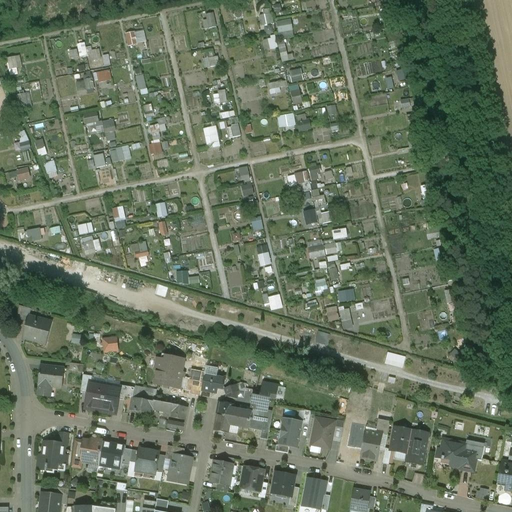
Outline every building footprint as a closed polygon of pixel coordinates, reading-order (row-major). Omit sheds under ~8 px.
[(264,10),(265,15),(260,16),(262,26),(275,24),(272,8),(264,10)] [(213,14),(206,15),(207,20),(209,29),(216,28),(213,14)] [(290,19),(277,22),(280,35),(293,33),(290,19)] [(267,34),(275,33),(273,25),(265,27),(267,34)] [(145,29),(126,34),(129,47),(148,43),(145,29)] [(295,60),(294,54),(288,54),(286,41),(280,42),(282,62),(295,60)] [(87,43),(79,44),(79,57),(88,57),(87,43)] [(88,50),(91,62),(102,59),(100,47),(88,50)] [(20,56),(7,59),(9,70),(22,68),(20,56)] [(204,59),(206,69),(221,66),(219,56),(204,59)] [(301,70),(289,72),(292,84),(304,81),(301,70)] [(97,83),(113,81),(111,71),(96,72),(97,83)] [(406,80),(405,71),(398,72),(399,81),(406,80)] [(146,75),(138,76),(140,95),(148,94),(146,75)] [(95,89),(93,79),(84,80),(86,91),(95,89)] [(279,82),(268,84),(271,96),(281,94),(279,82)] [(293,98),(302,95),(299,85),(290,87),(293,98)] [(215,95),(216,104),(228,102),(226,90),(219,91),(220,94),(215,95)] [(403,109),(412,107),(410,99),(401,100),(403,109)] [(337,105),(328,107),(329,116),(338,114),(337,105)] [(97,112),(83,115),(85,125),(99,122),(97,112)] [(297,117),(300,126),(310,123),(308,113),(297,117)] [(293,115),(278,118),(280,129),(295,126),(293,115)] [(114,120),(103,122),(105,134),(116,131),(114,120)] [(151,127),(155,143),(163,141),(158,125),(151,127)] [(240,125),(229,126),(231,138),(241,137),(240,125)] [(204,129),(208,145),(221,142),(217,126),(204,129)] [(40,157),(49,154),(44,139),(35,142),(40,157)] [(162,142),(149,145),(151,155),(155,155),(156,160),(165,159),(162,142)] [(111,150),(113,162),(132,160),(131,147),(111,150)] [(106,166),(103,155),(94,157),(96,168),(106,166)] [(45,164),(49,175),(59,172),(55,161),(45,164)] [(30,167),(18,170),(20,181),(32,179),(30,167)] [(247,168),(239,169),(241,183),(250,182),(247,168)] [(311,170),(311,181),(320,181),(320,170),(311,170)] [(327,181),(334,179),(333,171),(325,173),(327,181)] [(310,191),(310,173),(297,173),(297,188),(304,187),(304,191),(310,191)] [(289,177),(291,187),(297,186),(296,176),(289,177)] [(252,185),(242,187),(244,197),(254,195),(252,185)] [(431,200),(429,186),(421,187),(423,201),(431,200)] [(324,196),(316,198),(318,208),(326,206),(324,196)] [(166,203),(157,204),(159,218),(168,216),(166,203)] [(123,207),(112,210),(115,223),(126,221),(123,207)] [(315,210),(303,213),(306,226),(318,224),(315,210)] [(330,213),(318,215),(320,226),(332,224),(330,213)] [(78,226),(81,236),(95,232),(93,223),(78,226)] [(165,223),(159,224),(161,236),(168,235),(165,223)] [(437,223),(425,225),(427,240),(440,238),(437,223)] [(40,229),(27,231),(28,238),(32,238),(33,242),(42,240),(40,229)] [(119,230),(122,238),(128,237),(125,229),(119,230)] [(346,230),(332,232),(333,241),(347,239),(346,230)] [(99,239),(95,241),(93,236),(82,240),(87,256),(103,251),(99,239)] [(146,242),(138,244),(140,254),(148,252),(146,242)] [(335,244),(325,246),(327,256),(336,254),(335,244)] [(325,257),(323,245),(308,248),(310,260),(325,257)] [(266,246),(256,249),(258,255),(268,253),(266,246)] [(268,254),(258,256),(261,268),(271,265),(268,254)] [(336,269),(329,271),(331,281),(339,279),(336,269)] [(189,285),(188,272),(176,273),(177,284),(183,284),(183,285),(189,285)] [(315,281),(318,292),(329,290),(327,279),(315,281)] [(156,295),(167,297),(169,288),(158,285),(156,295)] [(353,290),(338,293),(340,303),(355,301),(353,290)] [(283,308),(280,296),(269,298),(272,311),(283,308)] [(31,310),(19,307),(17,320),(27,323),(28,323),(30,316),(31,310)] [(339,320),(336,307),(326,309),(329,323),(339,320)] [(351,309),(341,310),(344,330),(353,329),(351,309)] [(52,323),(39,320),(40,319),(30,316),(28,323),(27,323),(29,324),(25,339),(38,343),(39,340),(47,342),(52,323)] [(73,334),(73,344),(83,344),(84,335),(73,334)] [(120,351),(119,338),(104,338),(104,352),(120,351)] [(95,355),(89,354),(87,369),(98,371),(101,354),(96,352),(95,355)] [(469,364),(460,356),(455,361),(464,369),(469,364)] [(184,360),(174,358),(173,362),(158,359),(155,371),(157,371),(155,385),(181,390),(184,374),(181,374),(184,360)] [(84,366),(71,364),(70,372),(83,374),(84,366)] [(65,370),(41,367),(38,386),(40,386),(39,397),(50,399),(52,388),(62,389),(65,370)] [(225,379),(205,375),(202,391),(211,393),(217,394),(218,386),(224,387),(225,379)] [(93,377),(83,376),(81,393),(89,395),(90,386),(91,386),(93,377)] [(262,396),(257,398),(254,398),(251,409),(267,412),(269,398),(275,399),(277,387),(264,384),(262,396)] [(236,385),(225,389),(227,396),(226,398),(237,400),(239,392),(236,385)] [(91,386),(90,386),(89,395),(86,408),(88,410),(92,411),(94,409),(101,410),(105,388),(91,386)] [(135,389),(120,386),(119,391),(120,391),(118,400),(125,401),(126,397),(133,399),(135,389)] [(119,391),(105,388),(101,410),(109,412),(110,414),(114,415),(116,414),(118,400),(120,391),(119,391)] [(174,403),(175,399),(157,395),(156,399),(174,403)] [(148,402),(133,399),(131,411),(135,411),(135,412),(136,413),(136,412),(152,415),(152,411),(154,402),(148,402)] [(172,406),(154,402),(152,411),(171,415),(172,406)] [(234,405),(219,402),(217,414),(232,417),(234,409),(234,405)] [(188,409),(172,406),(171,415),(170,418),(185,421),(188,409)] [(267,412),(251,409),(251,412),(253,413),(251,419),(252,419),(252,421),(263,423),(271,425),(273,413),(267,412)] [(251,412),(239,410),(238,418),(251,421),(252,421),(252,419),(251,419),(253,413),(251,412)] [(232,417),(217,414),(213,431),(229,434),(230,426),(249,430),(251,421),(238,418),(232,417)] [(278,446),(298,450),(304,421),(284,417),(278,446)] [(335,423),(316,419),(312,443),(321,445),(320,449),(330,450),(335,423)] [(252,421),(251,421),(249,430),(261,432),(263,423),(252,421)] [(390,423),(380,421),(378,434),(388,436),(390,423)] [(185,425),(169,422),(168,429),(183,432),(185,425)] [(271,425),(263,423),(261,432),(260,439),(267,441),(271,425)] [(412,432),(395,429),(391,450),(392,450),(392,451),(408,454),(412,432)] [(420,433),(412,432),(408,454),(406,463),(423,466),(428,436),(420,435),(420,433)] [(70,435),(61,433),(59,446),(67,447),(68,448),(70,435)] [(381,437),(365,434),(361,455),(375,458),(378,457),(381,437)] [(83,442),(75,441),(73,454),(81,456),(83,442)] [(103,442),(93,441),(89,443),(89,442),(83,441),(83,442),(81,456),(83,456),(82,460),(83,460),(88,461),(90,463),(99,465),(103,442)] [(453,443),(444,441),(442,450),(438,449),(436,458),(451,461),(450,466),(457,468),(458,463),(462,463),(461,468),(473,470),(475,460),(481,462),(485,445),(467,441),(466,446),(456,444),(455,442),(453,443)] [(52,443),(43,442),(42,455),(38,455),(36,471),(37,471),(37,469),(46,470),(46,472),(47,472),(48,466),(55,467),(55,465),(66,466),(67,456),(66,456),(67,447),(59,446),(51,445),(52,443)] [(126,447),(103,442),(99,465),(98,466),(120,471),(121,469),(122,469),(122,465),(125,449),(126,447)] [(185,450),(168,447),(167,454),(183,457),(184,456),(185,450)] [(130,463),(132,451),(125,449),(122,465),(130,467),(130,463)] [(160,452),(140,449),(139,452),(137,464),(136,468),(144,470),(143,474),(156,476),(156,474),(159,456),(160,452)] [(391,450),(385,449),(382,465),(389,466),(392,451),(392,450),(391,450)] [(139,452),(132,451),(130,463),(137,464),(139,452)] [(81,456),(73,454),(72,468),(81,470),(83,460),(82,460),(83,456),(81,456)] [(183,457),(167,454),(166,457),(165,460),(172,461),(169,481),(187,485),(193,458),(184,456),(183,457)] [(166,457),(159,456),(156,474),(162,475),(165,460),(166,457)] [(235,460),(222,457),(221,463),(233,465),(234,465),(235,460)] [(221,463),(214,462),(212,473),(231,476),(233,465),(221,463)] [(511,463),(501,462),(497,485),(506,487),(505,491),(511,492),(511,463)] [(264,471),(245,468),(241,489),(242,490),(243,487),(249,488),(251,493),(259,495),(260,495),(262,483),(264,471)] [(231,476),(212,473),(210,484),(217,485),(229,487),(231,476)] [(295,477),(276,473),(272,494),(290,498),(291,498),(293,488),(295,477)] [(415,481),(424,483),(426,475),(417,474),(415,481)] [(307,475),(302,507),(327,511),(333,479),(307,475)] [(268,484),(262,483),(260,495),(259,495),(258,499),(265,500),(268,484)] [(229,487),(217,485),(216,490),(228,493),(230,487),(229,487)] [(300,489),(293,488),(291,498),(290,498),(289,506),(296,507),(300,489)] [(486,500),(489,490),(480,488),(477,498),(486,500)] [(69,490),(57,489),(56,495),(63,496),(61,505),(67,506),(68,499),(69,490)] [(370,494),(354,491),(351,510),(359,511),(366,511),(367,510),(370,498),(370,494)] [(56,495),(42,494),(39,511),(60,511),(61,505),(63,496),(56,495)] [(376,499),(370,498),(367,510),(374,511),(376,499)] [(155,511),(157,511),(167,511),(169,502),(157,500),(156,503),(155,511)] [(156,503),(144,502),(142,511),(155,511),(156,503)]
